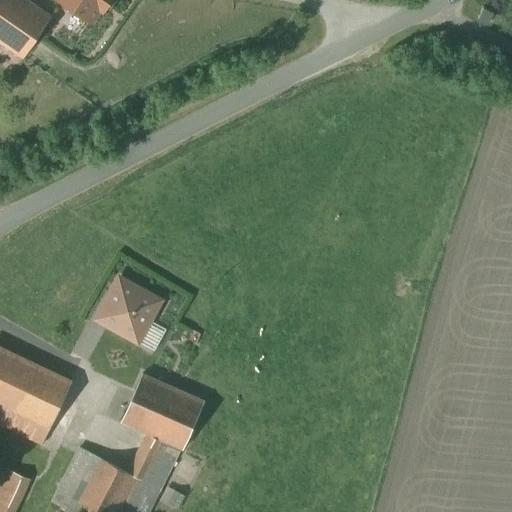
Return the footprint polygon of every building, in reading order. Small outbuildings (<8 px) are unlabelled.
[(50,18),(23,0),(0,0),(0,41),(23,58),(50,18)] [(59,0),(91,22),(106,0),(59,0)] [(489,22),(493,12),(483,7),(478,17),(489,22)] [(159,301),(119,279),(97,319),(137,342),(159,301)] [(72,382),(0,347),(0,402),(50,427),(72,382)] [(207,402),(143,374),(122,421),(150,434),(164,440),(186,450),(207,402)] [(50,427),(0,402),(0,422),(42,443),(50,427)] [(256,424),(207,402),(186,450),(235,471),(256,424)] [(149,438),(146,437),(128,472),(144,480),(164,440),(150,434),(149,438)] [(51,453),(13,440),(8,455),(46,468),(51,453)] [(128,472),(80,447),(52,502),(72,511),(128,511),(144,480),(128,472)] [(28,479),(8,469),(0,487),(0,492),(18,501),(28,479)]
